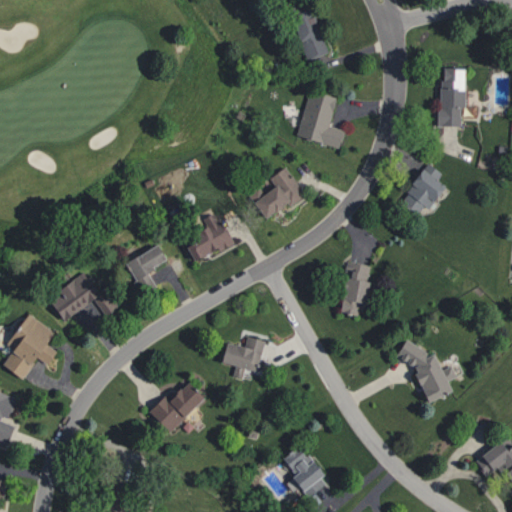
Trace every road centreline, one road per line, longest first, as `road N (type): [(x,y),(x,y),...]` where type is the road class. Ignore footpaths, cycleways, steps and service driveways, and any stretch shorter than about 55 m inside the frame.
road 1 (residential): [(42,511),(61,440),(114,362),(321,232),(361,189),(395,89),(380,0)]
road 2 (residential): [(267,266),(365,431),(452,511)]
road 3 (residential): [(388,24),(511,2)]
